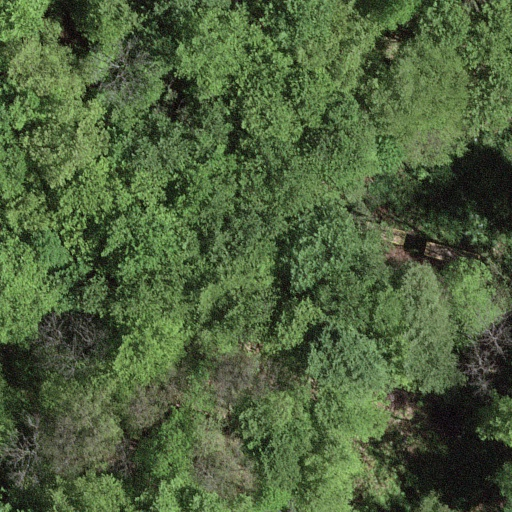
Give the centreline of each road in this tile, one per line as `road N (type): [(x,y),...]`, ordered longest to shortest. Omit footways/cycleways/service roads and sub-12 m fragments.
road 1 (track): [(511,79),(385,215),(112,217),(0,195)]
road 2 (track): [(511,216),(369,215)]
